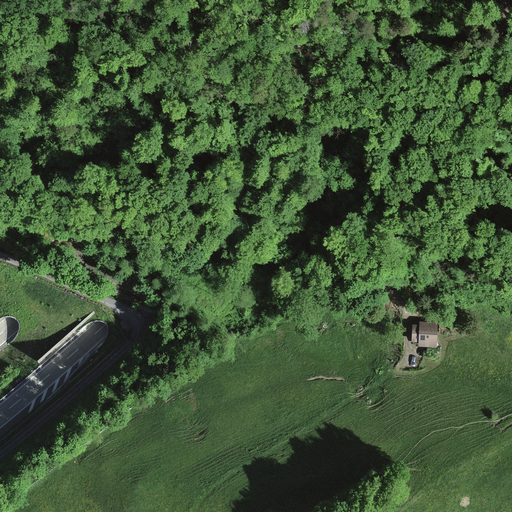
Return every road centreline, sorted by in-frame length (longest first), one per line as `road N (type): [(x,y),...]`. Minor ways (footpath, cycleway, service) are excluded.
road 1 (motorway): [(0,416),(442,0)]
road 2 (motorway): [(349,0),(0,334)]
road 3 (track): [(130,342),(148,307),(91,264),(79,249),(87,234),(273,253),(387,280)]
road 4 (track): [(0,256),(117,306),(131,318),(130,342)]
